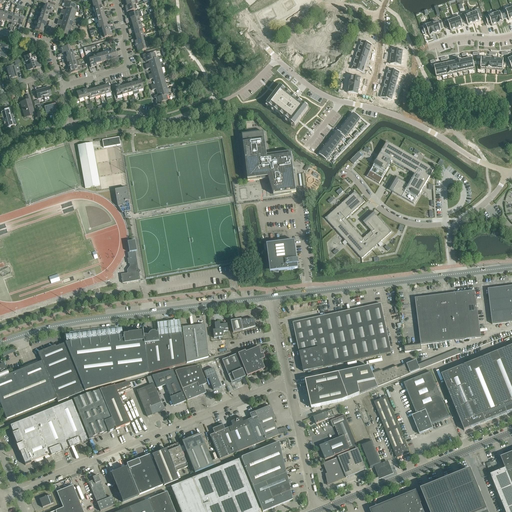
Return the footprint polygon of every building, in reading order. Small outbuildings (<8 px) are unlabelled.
[(64,7),(66,8),(74,10),(76,5),(68,2),(68,1),(65,0),(64,0),(63,4),(65,4),(64,7)] [(281,5),(278,7),(283,14),(291,9),(285,0),(280,3),(281,5)] [(284,0),(285,0),(291,9),(299,4),(295,0),(284,0)] [(137,10),(136,4),(135,4),(135,5),(133,5),(127,7),(127,6),(125,7),(126,13),(137,10)] [(45,5),(43,10),(43,11),(50,13),(49,13),(51,14),(53,8),(45,5)] [(511,9),(503,11),(505,20),(508,19),(509,21),(511,19),(511,11),(511,7),(511,8),(511,9)] [(65,11),(61,10),(61,12),(75,16),(77,11),(74,10),(66,8),(65,11)] [(271,8),(266,11),(270,21),(279,17),(275,9),(272,10),(271,8)] [(470,12),(474,24),(480,22),(478,18),(482,17),(479,9),(475,10),(476,13),(471,14),(470,12)] [(43,10),(42,10),(40,15),(48,18),(49,13),(50,13),(43,11),(43,10)] [(261,15),(258,17),(262,25),(270,21),(266,11),(266,10),(260,13),(261,15)] [(494,13),(498,25),(503,23),(502,21),(505,20),(503,11),(494,14),(494,13)] [(60,14),(64,15),(63,18),(73,21),(75,16),(61,12),(60,14)] [(140,12),(129,15),(131,20),(139,18),(142,17),(140,12)] [(470,12),(461,15),(464,23),(467,22),(468,26),(474,24),(470,12)] [(494,13),(485,16),(488,25),(491,24),(492,26),(497,25),(498,25),(494,13)] [(12,23),(11,25),(10,28),(12,29),(14,24),(17,25),(19,17),(14,15),(12,23)] [(459,16),(453,18),(457,30),(463,28),(461,24),(464,23),(461,15),(462,17),(459,18),(459,16)] [(62,21),(58,20),(57,22),(72,27),(73,21),(63,18),(62,21)] [(448,22),(445,23),(447,29),(450,28),(451,31),(457,30),(453,18),(453,19),(448,21),(448,22)] [(441,21),(432,24),(435,34),(441,32),(440,30),(443,29),(441,21)] [(57,24),(60,26),(60,28),(70,32),(72,27),(57,22),(57,24)] [(432,24),(423,27),(426,35),(429,34),(430,36),(435,35),(435,34),(432,24)] [(60,35),(68,37),(70,32),(60,28),(59,31),(57,31),(56,35),(60,36),(60,35)] [(306,39),(306,52),(312,51),(312,54),(340,53),(340,34),(321,35),(321,36),(310,37),(310,39),(306,39)] [(361,42),(358,49),(369,52),(372,45),(368,44),(368,43),(365,42),(365,43),(361,42)] [(0,53),(2,54),(1,56),(6,57),(8,51),(6,50),(7,47),(0,44),(0,53)] [(106,61),(107,64),(107,66),(110,66),(109,63),(108,61),(111,60),(109,52),(108,49),(103,51),(104,53),(106,61)] [(358,49),(356,55),(367,59),(369,52),(358,49)] [(391,49),(390,57),(402,58),(403,51),(399,50),(399,49),(396,49),(396,50),(391,49)] [(114,50),(109,52),(111,60),(114,59),(115,64),(120,63),(118,56),(116,57),(114,50)] [(146,54),(142,55),(143,59),(145,59),(146,62),(148,61),(156,59),(156,58),(154,53),(146,56),(146,54)] [(28,65),(29,70),(31,70),(38,68),(40,67),(38,59),(37,59),(36,56),(31,57),(31,55),(24,57),(26,62),(29,61),(30,65),(28,65)] [(93,55),(88,57),(88,60),(90,65),(91,68),(96,66),(96,64),(94,58),(93,56),(93,55)] [(356,55),(354,62),(365,66),(367,59),(356,55)] [(390,57),(389,64),(401,66),(402,58),(390,57)] [(158,58),(156,58),(156,59),(148,61),(149,64),(145,65),(146,67),(160,63),(158,58)] [(472,59),(466,60),(469,71),(474,70),(473,65),(474,65),(474,62),(473,62),(472,59)] [(69,69),(77,67),(79,66),(78,61),(75,62),(67,64),(69,69)] [(354,62),(352,69),(362,73),(365,66),(354,62)] [(146,70),(150,69),(151,71),(161,69),(160,63),(146,67),(146,70)] [(13,79),(17,78),(16,73),(17,72),(20,71),(18,65),(6,68),(8,76),(5,76),(7,82),(14,80),(13,79)] [(435,70),(434,70),(435,73),(436,73),(437,78),(442,76),(440,65),(434,67),(435,70)] [(152,74),(148,75),(149,78),(163,74),(161,69),(151,71),(152,74)] [(388,69),(386,77),(397,80),(399,72),(388,69)] [(149,80),(153,79),(154,82),(164,79),(163,74),(149,78),(149,80)] [(386,77),(384,83),(395,86),(397,80),(386,77)] [(155,85),(151,86),(151,88),(166,84),(164,79),(154,82),(155,85)] [(139,94),(138,91),(136,83),(131,84),(133,92),(134,95),(139,94)] [(384,83),(383,90),(393,93),(395,86),(384,83)] [(152,90),(156,89),(157,92),(167,89),(166,84),(151,88),(152,90)] [(116,95),(117,97),(122,95),(120,87),(120,85),(114,87),(115,90),(116,95)] [(280,87),(267,105),(295,127),(308,109),(280,87)] [(44,98),(45,101),(50,100),(49,96),(51,96),(50,91),(49,92),(48,88),(36,91),(38,99),(44,98)] [(166,95),(169,95),(167,89),(157,92),(157,95),(154,96),(154,99),(156,98),(166,95)] [(383,90),(381,98),(391,101),(393,93),(383,90)] [(76,92),(78,97),(74,98),(75,101),(84,99),(82,91),(76,92)] [(168,101),(166,95),(156,98),(156,101),(155,101),(156,105),(160,104),(160,103),(168,101)] [(26,97),(27,101),(20,103),(25,118),(35,115),(29,96),(26,97)] [(42,109),(43,112),(45,112),(47,117),(56,114),(54,105),(44,108),(42,109)] [(5,128),(16,125),(11,109),(7,110),(7,111),(1,112),(4,123),(5,128)] [(353,114),(350,118),(357,123),(361,119),(353,114)] [(350,118),(347,121),(355,127),(357,123),(350,118)] [(347,121),(344,125),(352,131),(355,127),(347,121)] [(344,125),(341,129),(349,135),(352,131),(344,125)] [(341,129),(338,133),(344,137),(346,139),(349,135),(341,129)] [(337,132),(334,136),(341,141),(344,137),(338,133),(337,132)] [(264,134),(242,136),(248,181),(271,178),(274,196),(289,194),(288,190),(279,191),(278,181),(295,178),(291,152),(267,155),(264,134)] [(334,136),(331,139),(338,145),(341,141),(334,136)] [(102,140),(104,148),(120,145),(119,137),(102,140)] [(331,139),(328,143),(336,149),(338,145),(331,139)] [(77,146),(85,189),(100,186),(92,143),(77,146)] [(328,143),(325,147),(333,153),(336,149),(328,143)] [(387,143),(367,177),(379,184),(392,162),(415,175),(409,185),(395,177),(388,189),(414,204),(434,170),(387,143)] [(325,147),(322,151),(330,156),(333,153),(325,147)] [(322,151),(319,155),(327,161),(330,156),(322,151)] [(126,188),(115,190),(117,206),(121,213),(131,212),(126,188)] [(355,192),(325,219),(362,259),(391,232),(373,212),(362,221),(371,231),(363,239),(345,220),(365,202),(355,192)] [(129,248),(129,253),(128,253),(129,259),(128,259),(128,263),(131,263),(132,267),(129,270),(129,273),(121,275),(122,283),(140,280),(139,274),(136,272),(138,270),(135,252),(133,241),(129,242),(130,248),(129,248)] [(274,271),(276,271),(277,271),(278,271),(279,271),(283,271),(298,269),(295,241),(267,245),(268,257),(269,264),(270,266),(270,267),(271,268),(272,269),(273,270),(274,271)] [(52,281),(61,277),(59,270),(49,274),(52,281)] [(511,286),(488,290),(492,325),(511,322),(511,286)] [(475,291),(415,299),(421,345),(481,338),(475,291)] [(304,372),(392,353),(381,304),(293,323),(304,372)] [(255,327),(254,324),(253,323),(254,323),(254,322),(253,319),(247,320),(241,321),(240,320),(238,321),(239,321),(235,322),(235,321),(230,322),(233,333),(255,327)] [(219,323),(214,324),(215,329),(215,331),(213,331),(214,338),(222,337),(222,335),(223,335),(223,332),(228,332),(227,324),(220,325),(219,323)] [(204,325),(182,328),(186,363),(208,358),(204,325)] [(94,340),(65,343),(85,392),(148,374),(185,364),(182,334),(158,337),(157,331),(157,333),(156,333),(155,332),(153,332),(152,332),(151,332),(150,333),(149,334),(148,335),(148,337),(143,336),(143,332),(142,332),(123,335),(123,336),(107,338),(94,340)] [(4,364),(0,365),(0,403),(7,419),(57,399),(59,402),(84,392),(64,344),(56,347),(55,346),(38,353),(42,361),(8,375),(4,364)] [(511,346),(441,375),(464,431),(471,428),(475,426),(511,411),(511,346)] [(264,369),(263,370),(261,365),(262,364),(261,360),(264,359),(262,354),(260,355),(259,347),(257,348),(245,353),(245,351),(238,354),(247,377),(264,369)] [(231,383),(245,377),(236,355),(222,360),(231,383)] [(418,365),(416,361),(402,366),(406,376),(420,370),(418,365)] [(206,393),(203,385),(206,384),(199,366),(179,370),(175,371),(187,401),(206,393)] [(398,368),(397,366),(392,368),(396,380),(401,378),(397,368),(398,368)] [(406,376),(402,366),(398,368),(397,368),(401,378),(406,376)] [(342,402),(359,395),(378,387),(373,374),(370,367),(305,381),(306,385),(307,389),(309,397),(311,405),(311,408),(342,402)] [(396,380),(392,368),(387,370),(392,381),(396,380)] [(213,369),(204,372),(207,380),(209,379),(213,390),(221,387),(213,369)] [(383,372),(382,370),(377,372),(383,385),(387,383),(383,372)] [(392,381),(387,370),(383,372),(387,383),(392,381)] [(157,389),(165,385),(173,404),(184,400),(172,371),(152,376),(157,389)] [(373,374),(378,387),(383,385),(377,372),(373,374)] [(404,384),(416,415),(412,416),(419,434),(433,429),(431,424),(449,417),(431,372),(428,374),(428,372),(424,374),(425,375),(404,384)] [(134,387),(132,382),(129,383),(100,391),(115,428),(116,430),(130,424),(117,394),(134,387)] [(151,415),(156,413),(164,410),(153,384),(136,391),(147,417),(151,415)] [(90,393),(73,400),(89,439),(93,438),(96,438),(97,435),(99,435),(102,435),(104,433),(107,431),(108,433),(114,430),(114,429),(115,428),(100,391),(90,394),(90,393)] [(387,397),(374,402),(397,458),(409,453),(387,397)] [(71,401),(10,426),(12,429),(12,430),(13,432),(12,433),(17,446),(16,446),(19,453),(20,453),(25,466),(31,463),(31,462),(49,455),(50,457),(63,451),(63,450),(65,449),(65,451),(68,450),(69,450),(69,449),(70,448),(74,447),(76,446),(80,444),(82,444),(81,443),(83,442),(84,444),(87,443),(88,442),(87,440),(71,401)] [(276,421),(270,406),(254,412),(254,413),(260,427),(273,422),(276,421)] [(316,424),(335,417),(332,410),(313,418),(316,424)] [(254,413),(249,414),(251,419),(247,421),(256,445),(266,441),(260,427),(254,413)] [(357,447),(345,415),(331,421),(333,427),(335,427),(340,438),(319,446),(325,460),(357,447)] [(241,418),(231,422),(233,426),(228,428),(238,452),(256,445),(247,421),(243,422),(241,418)] [(279,435),(273,422),(260,427),(266,441),(279,435)] [(224,430),(223,425),(217,428),(229,456),(238,452),(228,428),(224,430)] [(285,427),(282,428),(277,430),(279,435),(287,432),(285,427)] [(214,434),(210,436),(219,460),(229,456),(217,428),(212,430),(214,434)] [(195,473),(213,466),(200,434),(190,439),(189,439),(189,440),(187,441),(187,440),(182,442),(195,473)] [(360,446),(370,469),(369,469),(381,464),(379,460),(378,461),(377,457),(378,457),(378,456),(372,441),(360,446)] [(240,458),(262,511),(263,511),(292,500),(279,442),(240,458)] [(178,443),(166,448),(176,472),(188,467),(178,443)] [(367,470),(358,449),(338,457),(338,458),(323,464),(327,474),(326,475),(328,486),(367,470)] [(166,450),(152,456),(164,486),(178,480),(166,450)] [(505,469),(490,475),(505,511),(511,511),(511,452),(501,457),(505,469)] [(130,463),(126,464),(139,495),(162,486),(150,455),(144,457),(132,462),(130,463)] [(259,511),(239,460),(220,467),(238,511),(259,511)] [(374,468),(379,481),(393,475),(388,462),(374,468)] [(206,473),(221,511),(238,511),(220,467),(206,473)] [(126,468),(110,474),(122,503),(125,502),(137,497),(138,496),(126,468)] [(487,511),(470,470),(420,490),(429,511),(487,511)] [(180,511),(221,511),(206,473),(170,488),(180,511)] [(93,481),(88,483),(100,511),(115,506),(111,497),(111,498),(107,499),(100,483),(100,482),(98,476),(92,478),(93,481)] [(82,511),(72,486),(57,493),(63,508),(53,511),(82,511)] [(174,511),(167,492),(164,493),(159,496),(148,500),(152,511),(174,511)] [(371,510),(371,511),(423,511),(415,492),(371,510)] [(50,495),(39,500),(43,508),(53,504),(50,495)] [(152,511),(148,500),(130,508),(131,511),(152,511)]
